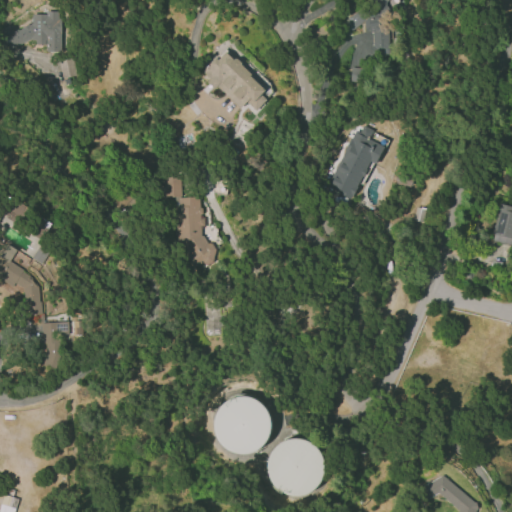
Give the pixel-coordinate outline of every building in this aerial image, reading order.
[(386,0),(367,0),(368,14),(362,15),(363,31),(371,30),(372,54),(389,53),(386,0)] [(341,22),(347,31),(363,20),(357,11),(341,22)] [(32,22),(33,13),(46,13),(46,15),(60,28),(50,39),(46,35),(46,43),(36,43),(36,38),(32,38),(12,47),(6,34),(32,22)] [(226,50),(218,58),(216,56),(203,70),(206,72),(205,73),(210,78),(207,80),(214,87),(217,84),(241,107),(247,100),(256,109),(267,98),(261,92),(266,87),(241,64),(243,62),(236,56),(234,58),(226,50)] [(358,121),(374,129),(370,138),(386,146),(377,163),(370,160),(351,198),(326,186),(358,121)] [(164,195),(181,195),(181,176),(163,176),(164,195)] [(202,260),(194,266),(186,254),(188,253),(180,240),(182,239),(176,240),(174,195),(199,194),(200,206),(200,212),(200,217),(200,224),(201,232),(207,242),(212,242),(215,248),(214,252),(213,260),(209,263),(203,261),(202,260)] [(499,203),(511,206),(511,238),(492,233),(499,203)] [(416,205),(426,207),(423,221),(413,219),(416,205)] [(41,312),(43,312),(44,321),(68,320),(70,342),(43,344),(41,322),(40,322),(39,313),(26,314),(24,287),(15,281),(12,285),(0,277),(0,253),(7,243),(16,248),(8,261),(31,275),(38,285),(41,312)] [(41,262),(32,256),(38,247),(47,253),(41,262)] [(216,435),(214,425),(215,415),(220,406),(227,400),(236,395),(245,394),(255,396),(263,401),(269,409),(272,418),(273,427),(270,436),(265,444),(257,450),(248,453),(238,453),(229,450),(221,443),(216,435)] [(269,477),(266,467),(267,458),(272,449),(279,442),(288,438),(297,437),(306,438),(314,443),(320,450),(323,458),(324,468),(322,477),(317,484),(310,490),(301,494),(291,494),(282,491),(274,485),(269,477)] [(442,474),(476,502),(477,509),(475,511),(457,511),(458,510),(439,493),(422,502),(414,489),(442,474)] [(0,511),(0,505),(4,493),(19,497),(14,511),(0,511)]
